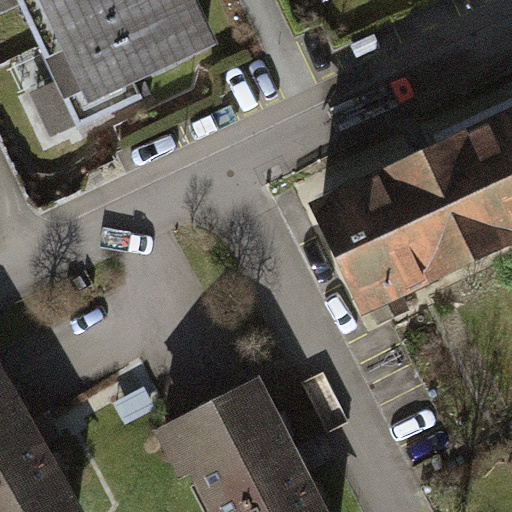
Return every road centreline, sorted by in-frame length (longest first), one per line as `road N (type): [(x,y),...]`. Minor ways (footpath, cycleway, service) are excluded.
road 1 (residential): [(402,511),(221,177)]
road 2 (residential): [(511,41),(221,177)]
road 3 (residential): [(221,177),(35,262)]
